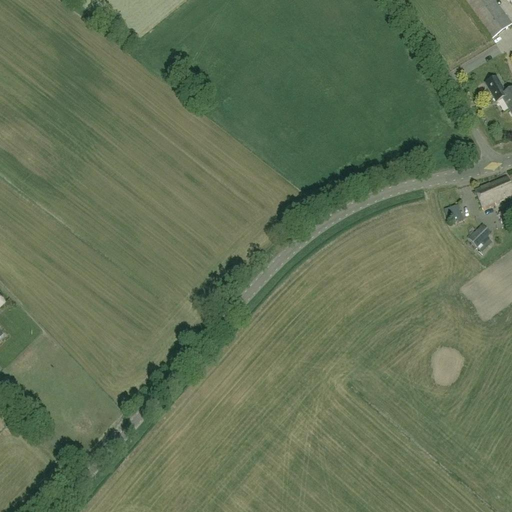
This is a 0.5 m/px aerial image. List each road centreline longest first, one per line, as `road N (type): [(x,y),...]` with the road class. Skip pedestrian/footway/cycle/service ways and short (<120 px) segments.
road 1 (tertiary): [(58,511),(316,231),(367,200),(496,165)]
road 2 (unclassified): [(496,165),(390,0)]
